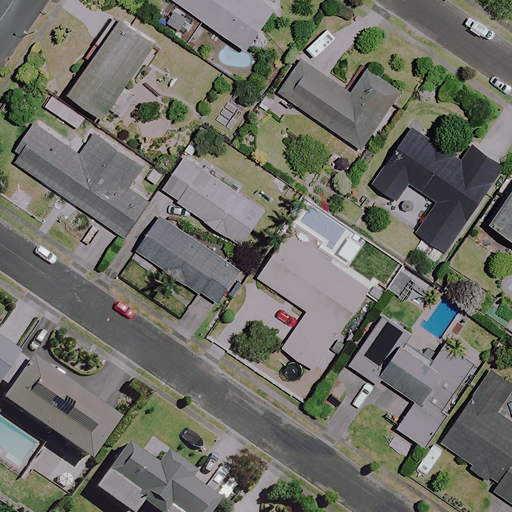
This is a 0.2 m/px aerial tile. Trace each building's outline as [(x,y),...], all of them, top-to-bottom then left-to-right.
[(278,7),(266,0),(174,0),(248,50),(278,7)] [(158,46),(123,21),(71,93),(107,118),(158,46)] [(353,93),(302,59),(280,93),(364,149),(403,92),(368,69),(353,93)] [(503,165),(473,145),(451,151),(414,127),(375,185),(399,200),(410,184),(436,202),(416,231),(446,251),(503,165)] [(82,156),(42,128),(19,162),(126,237),(148,205),(129,191),(144,170),(96,136),(82,156)] [(242,245),(266,211),(235,190),(238,186),(212,167),(209,172),(187,156),(163,190),(242,245)] [(511,177),(485,219),(511,237),(511,177)] [(241,270),(163,219),(141,252),(219,303),(241,270)] [(371,289),(292,232),(260,277),(308,311),(283,346),(314,369),(371,289)] [(412,334),(381,314),(350,364),(381,383),(383,379),(417,401),(400,428),(427,445),(477,365),(447,346),(434,365),(405,347),(412,334)] [(0,379),(17,355),(0,342),(0,379)] [(115,420),(18,355),(0,381),(0,382),(10,390),(1,404),(87,462),(115,420)] [(511,389),(511,383),(494,371),(443,443),(501,486),(496,493),(511,503),(511,420),(497,410),(511,389)] [(153,469),(124,448),(92,491),(120,511),(133,511),(138,505),(147,511),(207,511),(214,503),(186,483),(190,476),(162,456),(153,469)]
